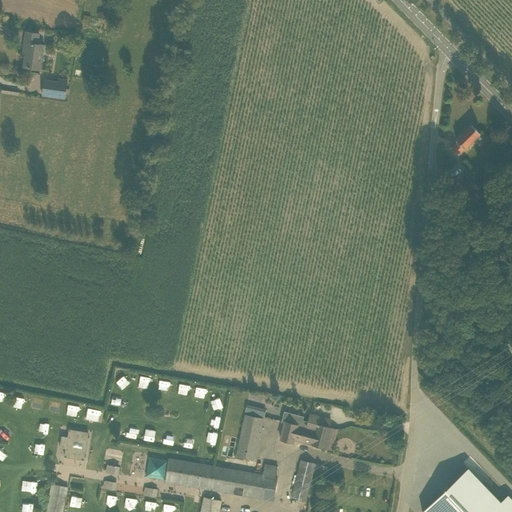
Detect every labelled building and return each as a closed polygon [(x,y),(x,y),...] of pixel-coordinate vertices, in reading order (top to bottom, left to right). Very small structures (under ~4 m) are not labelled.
[(58,17),(60,0),(30,0),(29,12),(42,14),(42,15),(58,17)] [(89,24),(91,16),(84,15),(83,23),(89,24)] [(39,34),(26,32),(24,49),(26,50),(24,67),(40,70),(44,45),(38,44),(39,34)] [(57,89),(44,87),(42,95),(64,98),(67,80),(59,79),(57,89)] [(472,125),(456,140),(458,143),(452,149),(458,155),(465,148),(473,140),(480,133),(472,125)] [(462,177),(483,198),(490,190),(469,169),(462,177)] [(457,181),(446,192),(463,210),(475,198),(457,181)] [(166,392),(168,381),(158,380),(157,390),(166,392)] [(175,397),(185,399),(188,385),(178,383),(175,397)] [(197,386),(194,401),(204,403),(208,389),(197,386)] [(221,399),(212,401),(214,408),(223,406),(221,399)] [(32,406),(41,409),(43,402),(34,400),(32,406)] [(50,412),(59,413),(60,403),(51,402),(50,412)] [(77,416),(79,406),(68,404),(66,414),(77,416)] [(85,419),(98,421),(100,410),(87,407),(85,419)] [(304,416),(284,411),(281,422),(285,423),(281,440),(293,443),(293,439),(324,448),(329,427),(331,420),(310,414),(308,421),(303,420),(304,416)] [(235,456),(243,458),(254,460),(254,457),(256,457),(264,419),(244,414),(235,456)] [(0,430),(0,431),(5,438),(16,428),(10,422),(0,430)] [(37,422),(36,429),(47,430),(48,423),(37,422)] [(127,436),(135,437),(136,426),(128,426),(127,436)] [(148,427),(147,440),(155,440),(156,427),(148,427)] [(67,447),(65,457),(84,460),(88,432),(69,429),(68,436),(62,435),(60,446),(67,447)] [(209,433),(205,442),(212,446),(217,437),(209,433)] [(192,448),(195,440),(186,438),(184,446),(192,448)] [(44,452),(45,444),(32,443),(31,451),(44,452)] [(0,458),(4,462),(10,456),(0,448),(0,458)] [(277,476),(276,476),(278,465),(265,463),(263,474),(169,458),(164,482),(234,494),(234,493),(242,495),(273,501),(277,476)] [(315,464),(301,460),(292,497),(305,500),(315,464)] [(107,464),(105,472),(119,475),(120,467),(107,464)] [(500,502),(467,467),(422,511),(423,511),(511,511),(511,499),(507,495),(500,502)] [(26,490),(35,491),(36,480),(27,479),(26,490)] [(116,491),(117,483),(104,480),(103,489),(116,491)] [(52,483),(45,511),(62,511),(68,487),(52,483)] [(145,487),(144,496),(157,498),(158,489),(145,487)] [(78,496),(72,496),(71,505),(82,506),(84,491),(78,490),(78,496)] [(105,495),(103,510),(112,511),(115,496),(105,495)] [(218,511),(221,500),(204,496),(200,511),(218,511)] [(126,507),(135,509),(137,499),(127,497),(126,507)] [(28,511),(32,511),(33,502),(20,501),(19,511),(28,511)] [(144,510),(153,511),(156,503),(146,501),(144,510)]
